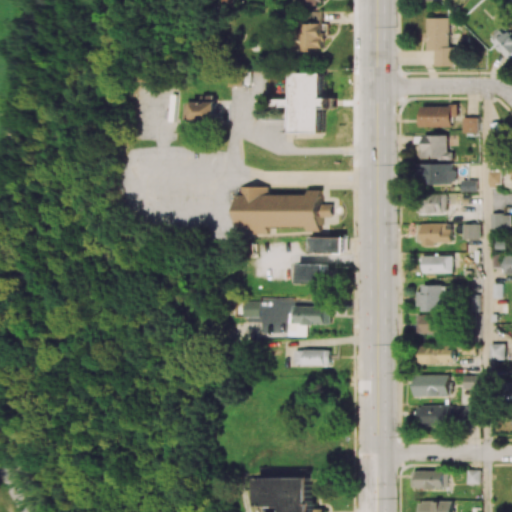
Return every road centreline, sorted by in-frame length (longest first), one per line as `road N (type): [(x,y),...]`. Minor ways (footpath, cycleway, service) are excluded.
road 1 (primary): [(376,0),(377,511)]
road 2 (residential): [(376,86),(500,87),(511,95)]
road 3 (residential): [(511,451),(377,451)]
